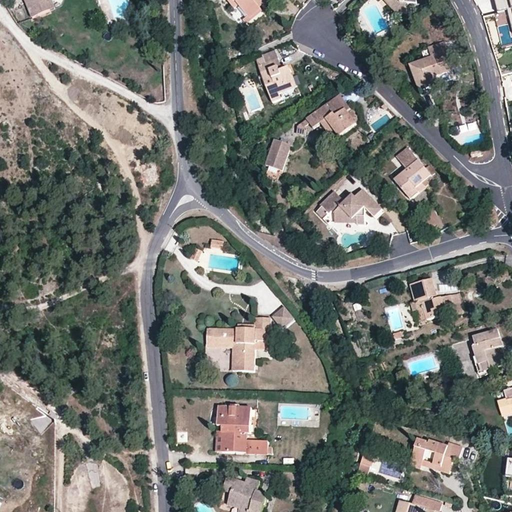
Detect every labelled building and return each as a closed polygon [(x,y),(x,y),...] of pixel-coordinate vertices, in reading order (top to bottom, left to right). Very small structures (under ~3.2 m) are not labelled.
[(24,0),(32,19),(49,11),(44,0),(24,0)] [(44,0),(49,11),(55,9),(51,0),(44,0)] [(228,0),(236,9),(240,6),(250,18),(251,18),(262,9),(260,8),(258,5),(263,0),(228,0)] [(408,15),(409,4),(403,4),(399,0),(386,0),(400,15),(408,15)] [(511,0),(495,0),(499,14),(509,11),(511,23),(511,0)] [(264,11),(262,9),(251,18),(250,18),(246,21),(248,24),(264,11)] [(433,58),(412,66),(421,92),(438,85),(435,76),(459,67),(453,50),(448,52),(445,43),(430,49),(433,58)] [(263,56),(266,65),(260,67),(274,103),(283,100),(282,98),(280,94),(298,88),(292,71),(289,72),(288,70),(284,71),(280,73),(275,61),(279,59),(276,51),(263,56)] [(279,59),(275,61),(280,73),(284,71),(279,59)] [(299,91),(298,88),(280,94),(282,98),(299,91)] [(315,129),(322,124),(327,120),(336,132),(340,138),(357,125),(348,113),(343,107),(347,104),(341,96),(299,127),(298,135),(306,137),(307,129),(306,129),(311,125),(315,129)] [(352,110),(347,104),(343,107),(348,113),(352,110)] [(331,135),(336,132),(327,120),(322,124),(331,135)] [(291,146),(276,140),(266,165),(281,171),(291,146)] [(396,181),(412,200),(419,195),(415,191),(423,184),(432,176),(426,168),(407,147),(396,156),(408,170),(396,181)] [(484,154),(481,148),(472,152),(474,158),(484,154)] [(426,168),(432,176),(436,173),(430,165),(426,168)] [(415,191),(419,195),(427,188),(423,184),(415,191)] [(348,201),(346,199),(344,201),(335,192),(321,206),(323,207),(318,213),(325,220),(333,212),(336,215),(336,220),(358,220),(358,224),(358,225),(359,226),(367,226),(367,217),(362,212),(366,208),(375,217),(383,210),(364,190),(356,198),(354,196),(348,201)] [(225,243),(213,241),(212,248),(224,250),(225,243)] [(204,253),(196,250),(192,259),(199,262),(204,253)] [(411,285),(415,303),(425,300),(426,303),(423,304),(427,321),(456,313),(452,296),(438,299),(433,280),(411,285)] [(460,294),(452,296),(456,313),(457,316),(465,314),(460,294)] [(420,323),(427,321),(423,304),(426,303),(425,300),(415,303),(411,304),(414,314),(418,313),(420,323)] [(272,318),(281,330),(293,321),(283,309),(272,318)] [(208,349),(217,349),(217,345),(238,346),(238,372),(255,373),(256,351),(257,342),(264,343),(264,351),(270,351),(271,320),(257,320),(256,326),(256,330),(239,330),(239,331),(209,330),(208,349)] [(474,347),(477,357),(479,366),(489,363),(492,370),(503,367),(501,359),(497,349),(500,348),(504,347),(498,331),(474,338),(477,346),(474,347)] [(405,332),(394,335),(396,341),(406,337),(405,332)] [(233,372),(238,372),(238,346),(217,345),(217,349),(233,350),(233,372)] [(480,374),(492,370),(489,363),(479,366),(477,357),(475,358),(480,374)] [(511,389),(505,391),(507,399),(498,402),(503,419),(511,416),(511,389)] [(224,428),(224,433),(223,453),(269,455),(269,443),(249,442),(249,435),(252,435),(252,409),(220,408),(219,428),(224,428)] [(419,441),(412,464),(422,467),(425,456),(441,460),(439,467),(442,468),(441,472),(451,474),(455,457),(460,459),(463,447),(450,443),(449,447),(430,442),(429,444),(419,441)] [(366,450),(363,461),(373,464),(377,453),(366,450)] [(422,467),(441,472),(442,468),(439,467),(441,460),(425,456),(422,467)] [(363,461),(360,472),(370,475),(373,464),(363,461)] [(247,484),(229,479),(225,492),(232,495),(228,507),(241,510),(246,511),(263,511),(268,496),(258,493),(245,489),(247,484)] [(508,479),(490,489),(495,496),(501,492),(511,509),(511,484),(508,479)] [(248,480),(247,484),(245,489),(258,493),(260,483),(248,480)] [(368,483),(361,482),(359,490),(366,492),(368,483)] [(419,511),(421,507),(401,501),(398,511),(419,511)]
